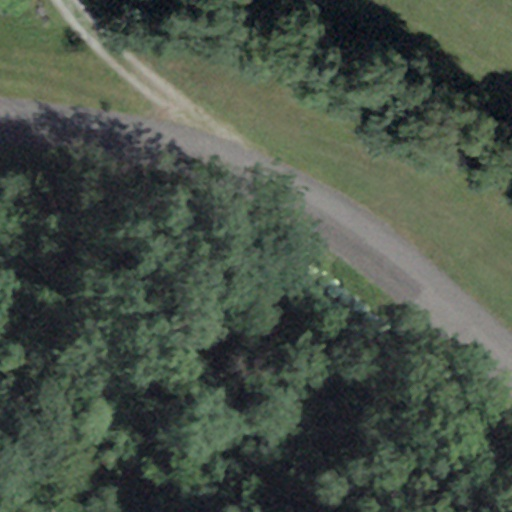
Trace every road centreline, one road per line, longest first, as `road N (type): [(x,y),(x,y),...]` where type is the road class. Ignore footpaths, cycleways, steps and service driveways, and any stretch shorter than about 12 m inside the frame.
road 1 (tertiary): [(511,361),(326,210),(273,184),(178,154),(0,126)]
road 2 (track): [(178,154),(150,101),(68,0)]
